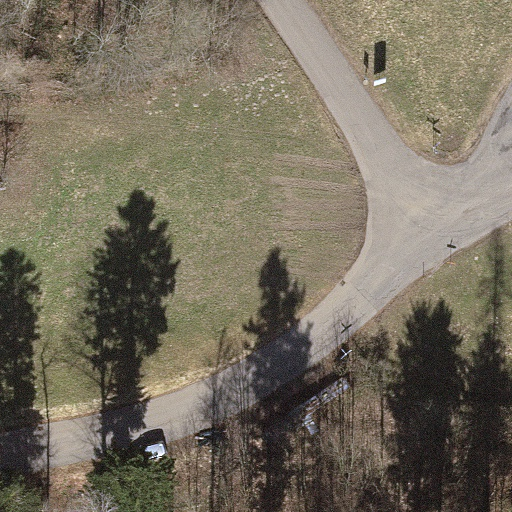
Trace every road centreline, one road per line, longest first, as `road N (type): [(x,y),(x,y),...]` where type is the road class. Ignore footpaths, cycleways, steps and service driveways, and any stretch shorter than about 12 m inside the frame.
road 1 (residential): [(427,237),(300,352),(177,422),(0,463)]
road 2 (unclassified): [(273,0),(427,237)]
road 3 (unclassified): [(511,96),(427,237)]
